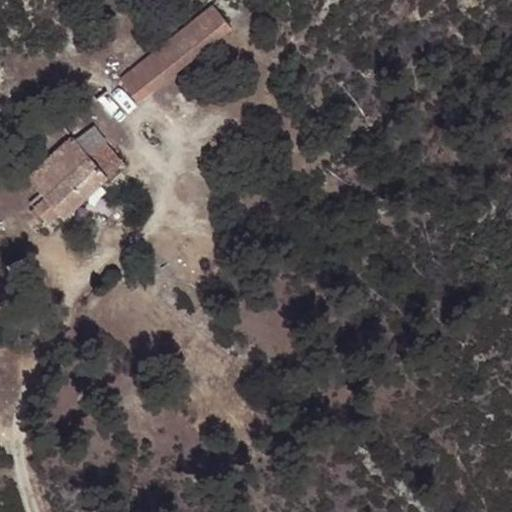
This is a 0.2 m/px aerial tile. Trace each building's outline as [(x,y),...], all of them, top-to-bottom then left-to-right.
[(135,98),(228,19),(216,4),(123,81),(135,98)] [(235,28),(228,19),(135,98),(142,106),(235,28)] [(74,121),(97,101),(85,88),(62,107),(74,121)] [(98,170),(114,155),(104,144),(88,159),(72,140),(29,180),(45,199),(35,208),(54,232),(108,182),(98,170)] [(125,167),(114,155),(98,170),(108,182),(125,167)]
